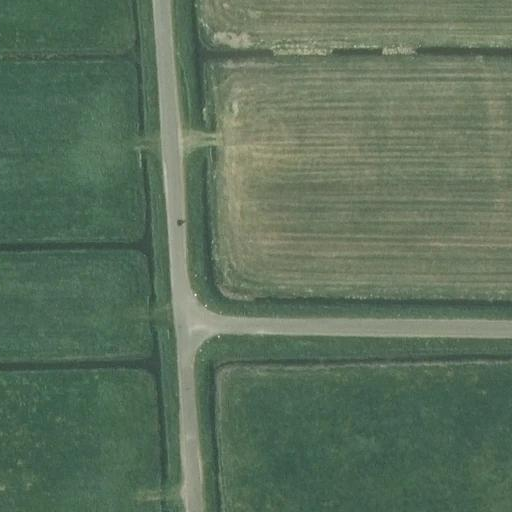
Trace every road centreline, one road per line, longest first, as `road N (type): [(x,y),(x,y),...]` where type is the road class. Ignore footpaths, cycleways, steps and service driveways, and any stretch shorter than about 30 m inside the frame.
road 1 (unclassified): [(184,326),(511,330)]
road 2 (unclassified): [(184,326),(162,0)]
road 3 (unclassified): [(195,511),(184,326)]
